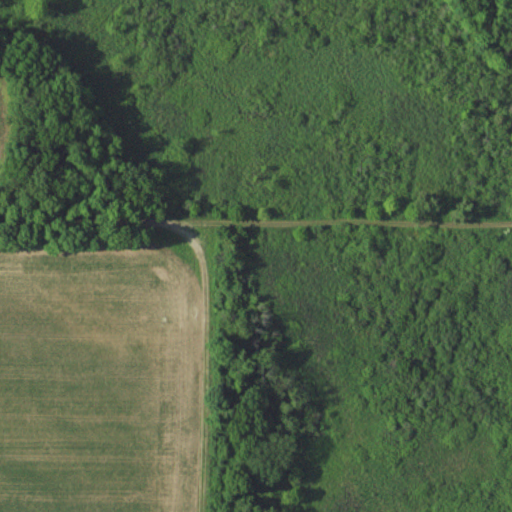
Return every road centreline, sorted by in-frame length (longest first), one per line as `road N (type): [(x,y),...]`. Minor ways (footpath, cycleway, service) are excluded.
road 1 (residential): [(511,216),(0,221)]
road 2 (residential): [(212,219),(207,511)]
